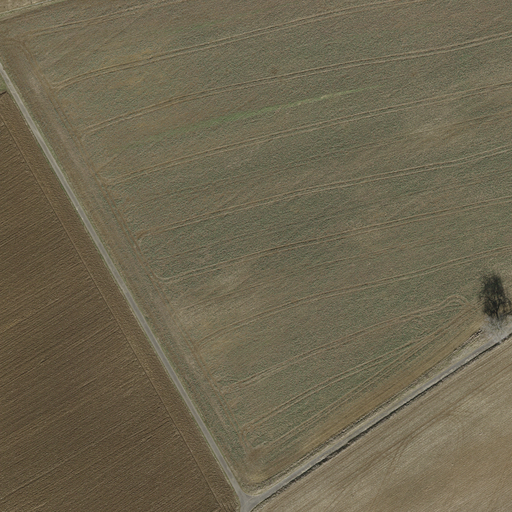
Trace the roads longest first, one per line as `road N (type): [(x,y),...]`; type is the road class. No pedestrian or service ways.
road 1 (track): [(244,500),(0,59)]
road 2 (track): [(511,324),(244,500),(239,511)]
